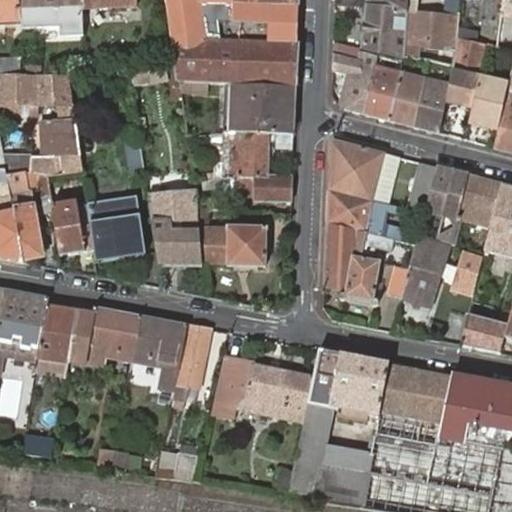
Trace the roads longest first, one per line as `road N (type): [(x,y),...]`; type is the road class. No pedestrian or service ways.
road 1 (residential): [(0,275),(302,332)]
road 2 (residential): [(302,332),(312,115)]
road 3 (residential): [(511,373),(302,332)]
road 4 (residential): [(312,115),(511,166)]
